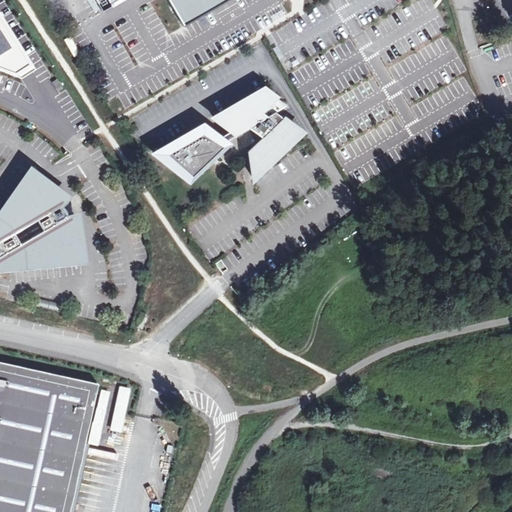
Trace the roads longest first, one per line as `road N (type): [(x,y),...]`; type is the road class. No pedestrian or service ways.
road 1 (residential): [(200,511),(230,437),(230,416),(210,384),(157,361)]
road 2 (residential): [(0,329),(157,361)]
